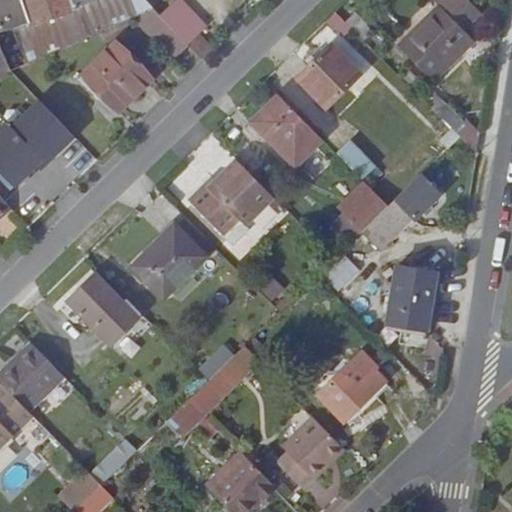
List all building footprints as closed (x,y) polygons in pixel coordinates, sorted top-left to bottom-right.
[(149,0),(0,0),(0,27),(18,72),(142,24),(163,16),(149,0)] [(445,0),(447,2),(471,26),(487,11),(477,0),(445,0)] [(482,37),(471,26),(447,2),(405,40),(440,77),(482,37)] [(216,36),(188,5),(169,22),(197,53),(209,66),(220,56),(209,43),(216,36)] [(344,36),(359,17),(345,7),(330,26),(344,36)] [(381,26),(370,15),(361,22),(372,35),(381,26)] [(169,22),(163,16),(142,24),(181,67),(197,53),(169,22)] [(0,77),(2,83),(18,72),(0,27),(0,77)] [(162,85),(126,46),(92,78),(129,117),(162,85)] [(348,46),(339,55),(333,49),(319,62),(325,68),(312,81),(341,111),(377,77),(348,46)] [(309,167),(335,143),(294,98),(268,123),(309,167)] [(0,138),(0,172),(18,192),(47,165),(52,161),(56,165),(82,141),(47,104),(17,131),(12,127),(0,138)] [(474,126),(455,105),(445,114),(465,134),(474,126)] [(472,143),(482,134),(474,126),(465,134),(472,143)] [(452,147),(460,154),(472,143),(465,134),(452,147)] [(472,143),(479,151),(487,141),(482,134),(472,143)] [(399,211),(412,199),(363,146),(349,158),(380,191),(399,211)] [(51,169),(56,165),(52,161),(47,165),(51,169)] [(240,244),(255,229),(261,234),(290,207),(253,167),(223,194),(221,191),(205,206),(240,244)] [(406,244),(452,201),(432,180),(412,199),(399,211),(375,234),(389,251),(402,239),(406,244)] [(372,236),(375,234),(399,211),(380,191),(353,215),(372,236)] [(0,228),(17,215),(0,192),(0,228)] [(357,250),(372,236),(353,215),(338,229),(357,250)] [(177,297),(218,259),(189,226),(147,267),(177,297)] [(248,254),(265,238),(261,234),(255,229),(240,244),(248,254)] [(433,334),(442,277),(402,270),(393,328),(433,334)] [(267,274),(257,288),(275,301),(285,287),(267,274)] [(95,316),(108,330),(135,305),(109,277),(82,302),(95,316)] [(136,306),(135,305),(108,330),(123,348),(155,317),(141,301),(136,306)] [(95,316),(82,302),(75,309),(89,323),(95,316)] [(262,355),(272,345),(265,338),(255,348),(262,355)] [(42,411),(77,378),(45,343),(10,377),(17,385),(42,411)] [(197,365),(205,377),(235,358),(227,346),(197,365)] [(198,403),(214,419),(271,365),(262,355),(255,348),(218,384),(198,403)] [(383,373),(387,370),(372,354),(327,396),(351,423),(394,384),(383,373)] [(42,411),(17,385),(0,400),(0,458),(46,415),(42,411)] [(179,421),(195,437),(214,419),(198,403),(179,421)] [(322,483),(354,453),(322,419),(290,449),(295,454),(285,463),(306,485),(316,476),(322,483)] [(109,436),(95,448),(100,452),(112,440),(109,436)] [(118,472),(131,460),(112,440),(100,452),(118,472)] [(212,487),(218,493),(252,462),(246,456),(212,487)] [(236,511),(247,511),(265,495),(271,501),(281,492),(252,462),(218,493),(236,511)] [(98,471),(71,496),(86,511),(112,486),(98,471)] [(85,511),(100,511),(120,494),(112,486),(85,511)] [(259,511),(271,501),(265,495),(247,511),(259,511)]
